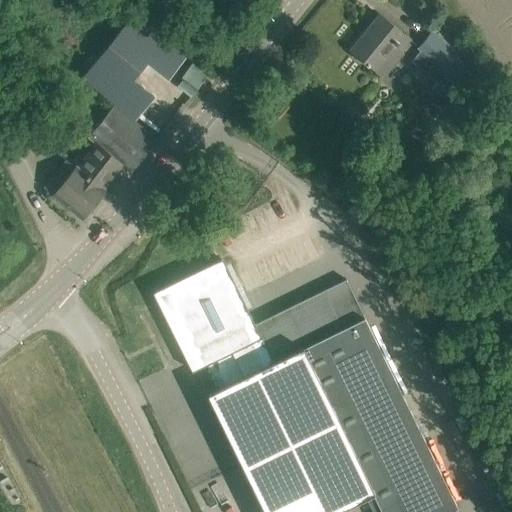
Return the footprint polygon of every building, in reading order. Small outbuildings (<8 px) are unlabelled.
[(114,103),(157,140),(172,121),(129,87),(148,63),(190,97),(210,72),(133,12),(82,76),(114,103)] [(367,62),(365,64),(368,66),(369,64),(376,70),(394,47),(399,52),(410,39),(379,14),(351,50),(367,62)] [(432,33),(419,49),(442,68),(455,52),(432,33)] [(131,172),(157,140),(114,103),(88,137),(96,145),(78,168),(76,165),(75,167),(66,160),(44,186),(54,194),(53,195),(82,218),(105,189),(104,189),(123,165),(131,172)] [(176,305),(162,312),(192,374),(209,365),(220,388),(209,393),(266,511),(328,511),(373,491),(382,511),(442,511),(456,505),(346,279),(255,324),(225,264),(170,291),(176,305)]
